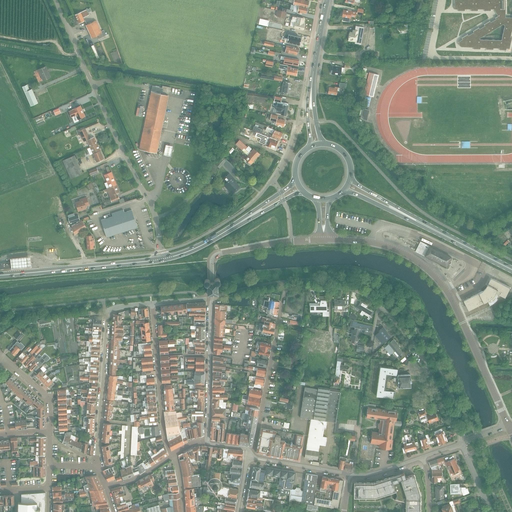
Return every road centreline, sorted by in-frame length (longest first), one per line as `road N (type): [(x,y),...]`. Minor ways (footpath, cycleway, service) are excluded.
road 1 (residential): [(248,449),(287,288),(348,288),(381,307),(423,357),(461,443)]
road 2 (tertiary): [(508,427),(432,272),(384,244),(323,240)]
road 3 (residential): [(161,259),(154,214),(55,0)]
road 4 (residential): [(96,466),(106,316),(151,303)]
road 5 (primary): [(511,269),(347,184)]
road 6 (primary): [(161,259),(0,274)]
road 7 (primary): [(161,259),(298,186)]
road 8 (residential): [(212,297),(214,253),(323,240)]
road 9 (residential): [(171,455),(151,303)]
road 10 (secondary): [(326,0),(310,98),(316,144)]
road 11 (residential): [(206,441),(212,297)]
road 12 (residential): [(352,476),(367,362),(378,364)]
